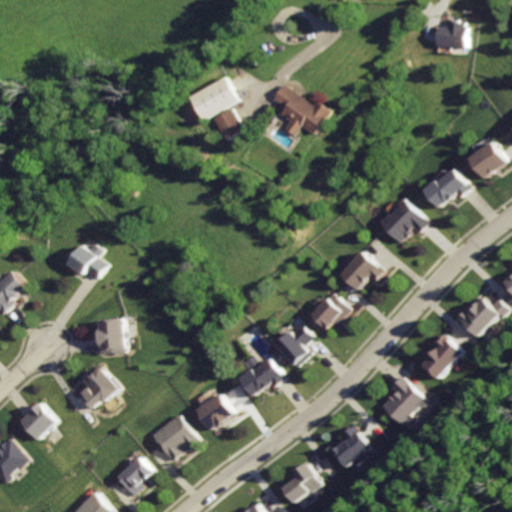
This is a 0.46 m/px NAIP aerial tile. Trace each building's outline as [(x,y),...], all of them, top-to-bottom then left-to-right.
[(441,24),(439,46),(467,48),(469,22),(453,21),(453,25),(441,24)] [(192,93),(205,120),(242,101),(228,74),(192,93)] [(287,81),(280,93),(274,102),(286,110),(282,116),(290,121),(285,129),(301,139),(306,131),(315,137),(335,107),(325,100),(323,104),(287,81)] [(239,112),(219,121),(231,145),(250,136),(244,123),(239,112)] [(511,162),(496,142),(475,159),(490,179),(511,162)] [(461,168),(447,180),(445,178),(431,191),(446,208),(462,194),(465,197),(477,186),(461,168)] [(413,201),(399,216),(396,213),(386,223),(407,243),(421,228),(426,232),(435,222),(413,201)] [(86,244),(73,265),(86,274),(89,270),(95,273),(101,277),(110,264),(101,259),(107,250),(94,243),(91,247),(86,244)] [(367,249),(346,275),(365,291),(377,276),(383,280),(392,270),(367,249)] [(21,272),(0,290),(0,304),(11,317),(23,305),(20,302),(36,288),(21,272)] [(338,294),(319,316),(334,329),(343,317),(347,320),(356,309),(338,294)] [(488,296),(475,311),(472,308),(463,319),(485,337),(504,314),(507,317),(511,310),(511,306),(502,298),(497,303),(488,296)] [(100,336),(103,355),(134,350),(129,318),(107,321),(109,334),(100,336)] [(310,327),(300,336),(296,332),(281,345),(301,369),(318,354),(310,344),(318,337),(310,327)] [(450,335),(439,347),(441,349),(427,364),(443,378),(467,351),(450,335)] [(274,358),(259,370),(257,367),(242,379),(256,397),(274,383),(277,387),(289,377),(274,358)] [(109,365),(93,379),(97,384),(89,392),(103,408),(112,400),(114,402),(130,388),(109,365)] [(406,377),(395,389),(401,395),(389,408),(409,427),(433,401),(406,377)] [(223,393),(199,411),(214,431),(238,413),(223,393)] [(52,403),(29,422),(44,441),(67,423),(52,403)] [(183,415),(158,436),(178,460),(203,439),(183,415)] [(361,426),(348,437),(353,441),(339,454),(352,469),(379,445),(361,426)] [(18,439),(4,452),(0,447),(0,472),(11,484),(17,478),(15,476),(25,467),(27,468),(37,459),(18,439)] [(148,456),(124,478),(140,496),(152,486),(149,483),(162,472),(148,456)] [(312,462),(300,471),(303,475),(286,487),(299,506),(328,484),(312,462)] [(121,511),(103,492),(80,511),(121,511)] [(272,511),(266,503),(254,511),(272,511)]
